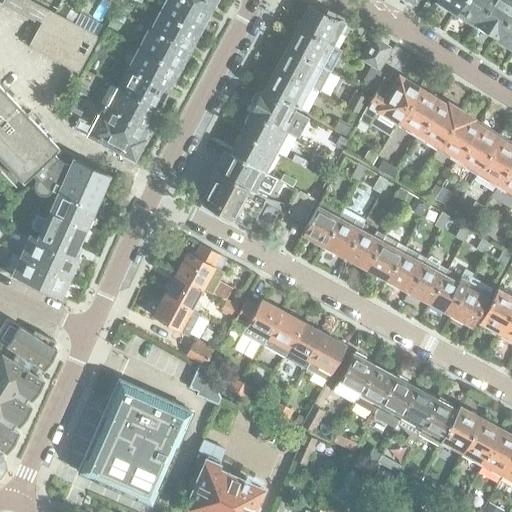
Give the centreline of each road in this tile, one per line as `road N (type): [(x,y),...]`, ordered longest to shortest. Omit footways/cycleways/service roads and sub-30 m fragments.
road 1 (residential): [(156,191),(511,388)]
road 2 (residential): [(156,191),(252,0)]
road 3 (residential): [(511,100),(347,0)]
road 4 (residential): [(13,499),(89,336)]
road 5 (residential): [(89,336),(156,191)]
